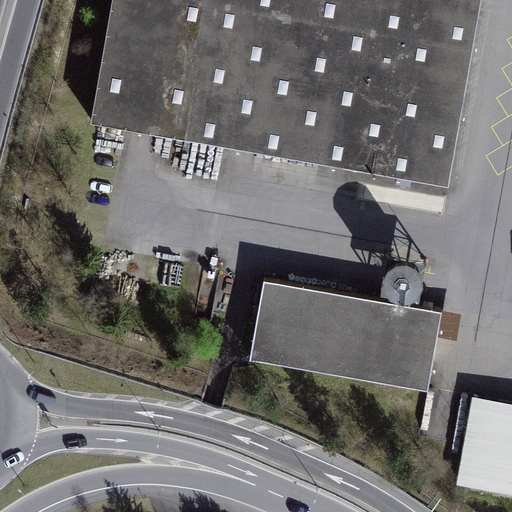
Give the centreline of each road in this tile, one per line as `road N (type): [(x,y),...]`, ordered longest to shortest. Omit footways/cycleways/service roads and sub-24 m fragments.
road 1 (motorway): [(404,511),(345,476),(241,434),(13,392)]
road 2 (motorway): [(3,457),(58,440),(111,439),(205,459),(289,499)]
road 3 (motorway): [(26,511),(89,484),(161,473),(289,499)]
